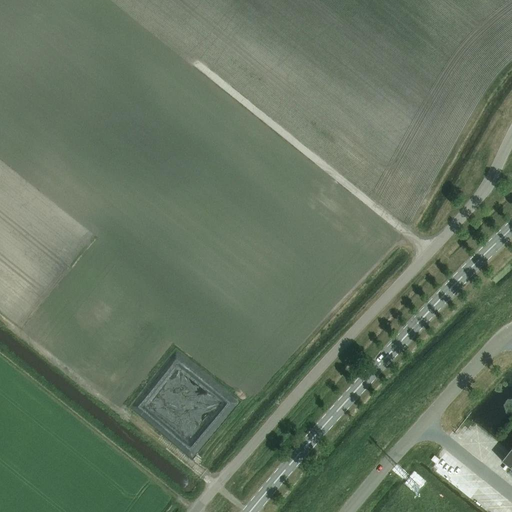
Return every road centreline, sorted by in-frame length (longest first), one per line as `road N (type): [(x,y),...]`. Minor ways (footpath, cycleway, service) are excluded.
road 1 (unclassified): [(194,511),(480,193),(511,133)]
road 2 (primary): [(250,511),(511,229)]
road 3 (tertiary): [(348,511),(511,330)]
